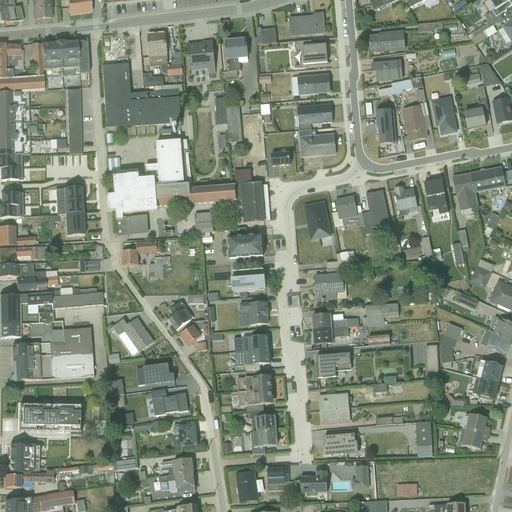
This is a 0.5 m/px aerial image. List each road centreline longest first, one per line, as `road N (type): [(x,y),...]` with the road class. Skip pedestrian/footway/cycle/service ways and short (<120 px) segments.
road 1 (residential): [(363,165),(348,178),(291,193),(282,204),(291,253),(280,297),(301,456)]
road 2 (residential): [(106,246),(87,30)]
road 3 (residential): [(106,246),(203,389),(208,415)]
road 4 (tertiary): [(87,30),(272,3)]
road 5 (residential): [(347,0),(363,165)]
road 6 (residential): [(511,150),(382,171),(363,165)]
